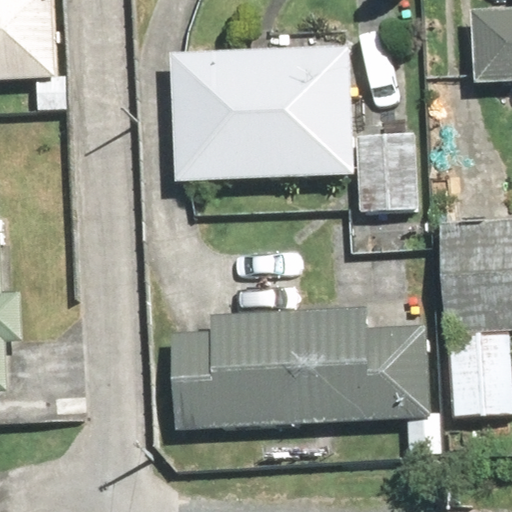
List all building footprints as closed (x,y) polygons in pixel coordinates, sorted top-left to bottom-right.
[(65,0),(0,0),(0,86),(74,78),(65,0)] [(511,10),(480,12),(483,86),(511,84),(511,10)] [(367,49),(187,61),(197,197),(376,185),(367,49)] [(0,179),(0,391),(21,390),(19,331),(36,330),(35,286),(6,287),(1,179),(0,179)] [(511,218),(452,221),(461,425),(511,422),(511,218)] [(182,345),(185,434),(439,426),(436,335),(383,337),(382,316),(223,321),(224,343),(182,345)] [(15,511),(6,448),(0,448),(0,511),(15,511)]
